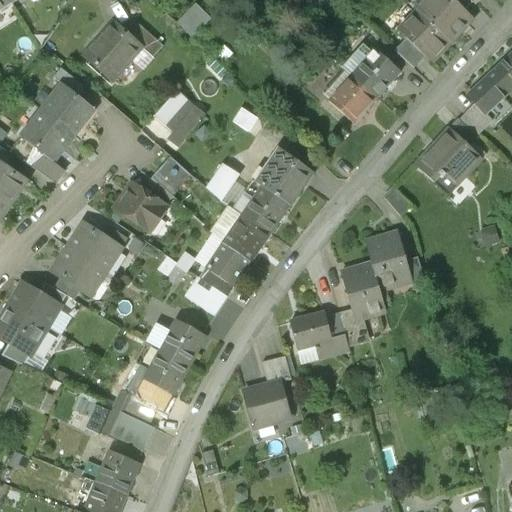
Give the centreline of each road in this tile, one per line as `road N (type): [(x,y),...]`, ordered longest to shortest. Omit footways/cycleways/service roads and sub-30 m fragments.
road 1 (residential): [(511,20),(399,135),(300,255),(220,375),(156,511)]
road 2 (residential): [(129,144),(0,268)]
